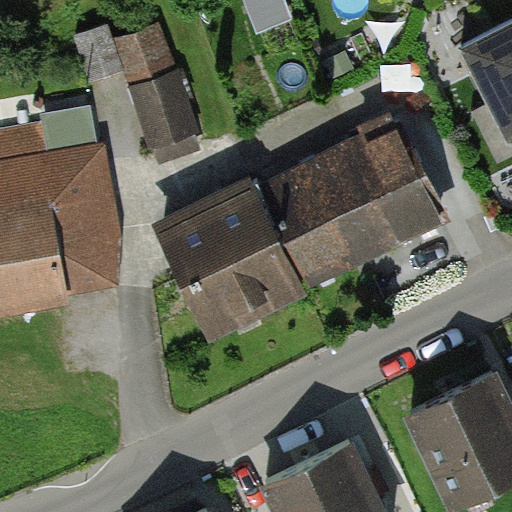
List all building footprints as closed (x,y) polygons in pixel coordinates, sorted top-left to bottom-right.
[(168,22),(117,39),(154,150),(205,134),(168,22)] [(511,24),(460,49),(489,110),(471,118),(496,173),(511,165),(511,24)] [(405,134),(172,236),(213,328),(446,226),(405,134)] [(0,305),(131,288),(113,145),(0,159),(0,305)] [(511,403),(500,377),(421,412),(464,507),(511,485),(511,403)] [(389,511),(356,442),(276,480),(291,511),(389,511)]
